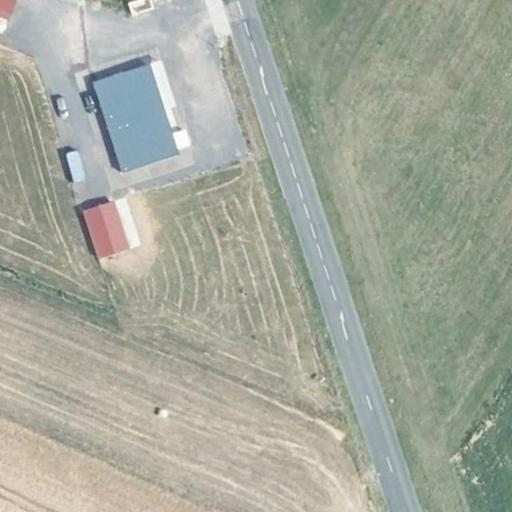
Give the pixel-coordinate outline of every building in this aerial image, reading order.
[(0,0),(0,15),(9,18),(15,0),(0,0)] [(150,0),(133,0),(127,2),(131,15),(153,8),(150,0)] [(151,62),(92,80),(120,172),(180,153),(151,62)] [(77,149),(65,153),(73,181),(86,178),(77,149)] [(95,257),(129,250),(117,200),(84,208),(95,257)]
